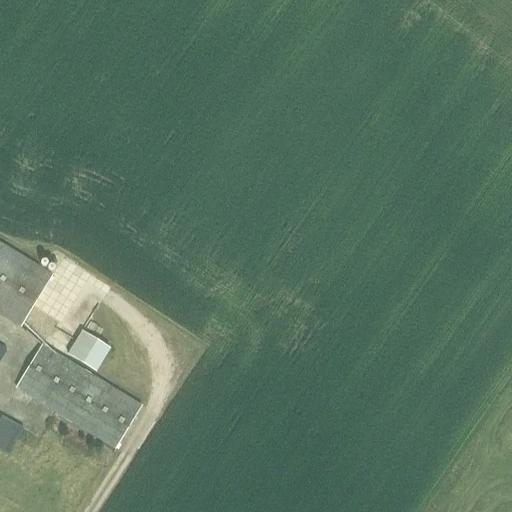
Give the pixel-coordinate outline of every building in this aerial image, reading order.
[(0,311),(22,325),(52,277),(0,244),(0,311)] [(104,307),(116,287),(70,259),(40,308),(72,327),(90,298),(104,307)] [(72,350),(101,367),(115,343),(86,326),(72,350)] [(16,387),(116,448),(142,406),(42,345),(16,387)] [(0,446),(0,479),(15,488),(37,451),(20,441),(12,454),(0,446)]
